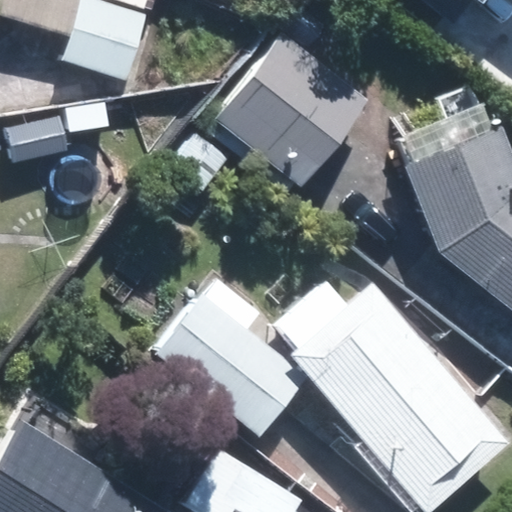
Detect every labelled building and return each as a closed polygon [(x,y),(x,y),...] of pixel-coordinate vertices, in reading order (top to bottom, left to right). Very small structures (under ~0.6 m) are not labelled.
[(63,63),(129,85),(151,23),(87,0),(0,0),(0,5),(74,31),(63,63)] [(112,0),(112,2),(147,13),(150,0),(112,0)] [(454,0),(432,0),(446,10),(454,0)] [(201,122),(289,191),(357,106),(269,37),(201,122)] [(469,76),(434,89),(443,112),(392,129),(401,155),(395,157),(427,245),(511,310),(511,172),(494,122),(487,125),(469,76)] [(164,174),(197,200),(222,166),(191,141),(164,174)] [(319,279),(270,321),(291,345),(426,503),(499,439),(364,281),(339,303),(319,279)] [(195,296),(153,352),(254,430),(297,375),(195,296)] [(14,423),(0,446),(0,511),(152,511),(155,508),(14,423)] [(213,448),(179,502),(195,511),(224,511),(230,504),(242,511),(284,511),(293,498),(213,448)]
